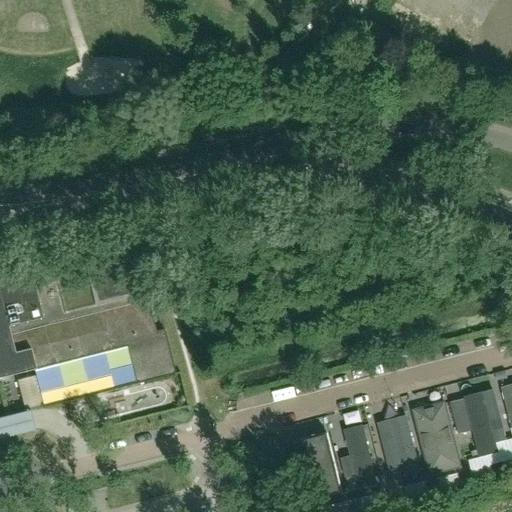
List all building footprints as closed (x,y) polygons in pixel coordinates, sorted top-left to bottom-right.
[(155,332),(145,293),(152,291),(152,292),(154,291),(141,242),(79,257),(79,259),(84,258),(88,276),(67,281),(62,264),(67,262),(66,261),(0,277),(0,379),(126,347),(135,383),(135,385),(175,374),(164,330),(162,330),(162,331),(155,332)] [(40,407),(32,377),(16,381),(24,408),(24,411),(30,410),(40,407)] [(422,470),(455,466),(445,403),(413,408),(422,470)] [(0,435),(34,427),(30,410),(24,411),(24,408),(0,414),(0,435)] [(349,490),(420,477),(410,420),(338,433),(349,490)] [(511,472),(511,460),(503,463),(506,474),(511,472)] [(493,477),(491,466),(470,471),(473,483),(493,477)] [(461,486),(458,474),(438,479),(440,491),(461,486)] [(428,494),(425,482),(405,487),(408,499),(425,495),(428,494)] [(384,505),(381,493),(360,499),(363,510),(384,505)] [(350,511),(348,502),(327,507),(328,511),(350,511)]
